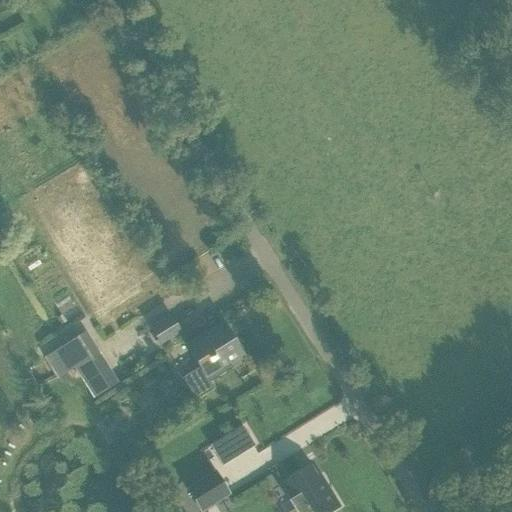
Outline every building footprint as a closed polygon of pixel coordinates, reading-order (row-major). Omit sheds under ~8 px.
[(181,336),(167,313),(150,324),(164,347),(181,336)] [(223,320),(187,343),(202,365),(210,378),(232,364),(230,360),(243,352),(223,320)] [(222,469),(233,462),(221,442),(210,449),(222,469)] [(301,511),(327,511),(338,506),(325,486),(322,488),(309,467),(284,483),(301,511)] [(202,511),(229,494),(215,472),(188,489),(202,511)]
